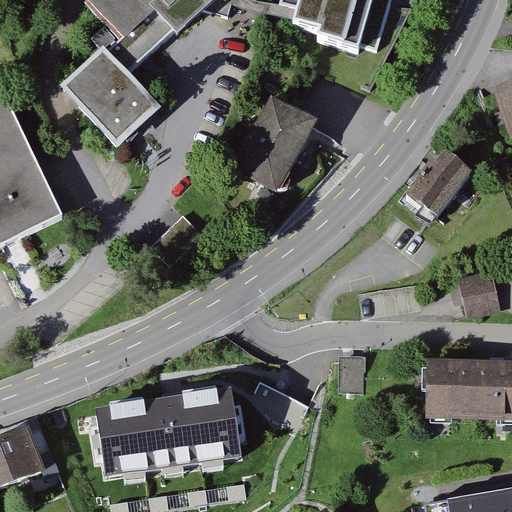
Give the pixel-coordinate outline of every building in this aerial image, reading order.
[(82,0),(138,68),(201,12),(214,0),(82,0)] [(279,7),(253,0),(214,0),(201,12),(228,20),(231,6),(293,24),(296,11),(279,7)] [(281,0),(279,7),(296,11),(293,24),(320,31),(317,43),(359,54),(360,50),(377,54),(391,0),(281,0)] [(101,48),(60,87),(121,150),(162,111),(101,48)] [(1,89),(0,89),(0,249),(61,222),(1,89)] [(511,90),(498,96),(511,131),(511,90)] [(314,117),(268,97),(235,174),(280,194),(314,117)] [(404,201),(431,223),(468,177),(441,156),(404,201)] [(185,215),(152,246),(174,268),(206,237),(185,215)] [(460,285),(466,320),(500,314),(493,279),(460,285)] [(367,395),(367,357),(337,357),(337,395),(367,395)] [(511,370),(415,370),(414,426),(511,426),(511,370)] [(146,385),(72,418),(89,511),(197,511),(232,507),(229,481),(267,477),(296,410),(208,377),(146,385)] [(28,431),(0,441),(0,489),(44,473),(28,431)] [(511,511),(511,490),(426,505),(427,511),(511,511)]
